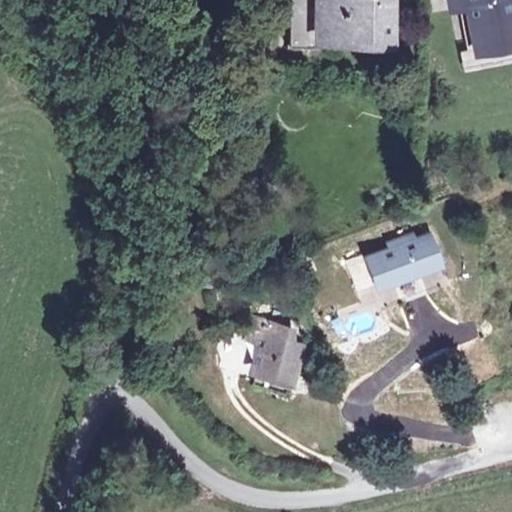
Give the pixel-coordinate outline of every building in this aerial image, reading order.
[(277,57),(391,64),(392,39),(383,39),(384,4),(368,2),(367,0),(342,0),(333,0),(282,0),(282,19),(287,19),(285,50),(277,50),(277,57)] [(461,0),(446,0),(450,21),(457,19),(466,59),(458,60),(462,79),(511,71),(511,53),(474,61),(461,0)] [(461,0),(474,61),(511,53),(511,28),(506,0),(461,0)] [(382,247),(384,254),(361,262),(371,291),(435,269),(425,240),(410,245),(407,238),(382,247)] [(184,314),(161,327),(171,341),(192,328),(184,314)] [(347,317),(348,335),(374,333),(373,315),(347,317)] [(278,342),(281,330),(250,323),(245,345),(267,350),(269,340),(278,342)] [(267,350),(261,377),(289,383),(298,347),(288,345),(291,332),(281,330),(278,342),(269,340),(267,350)] [(289,383),(261,377),(258,389),(286,395),(289,383)]
